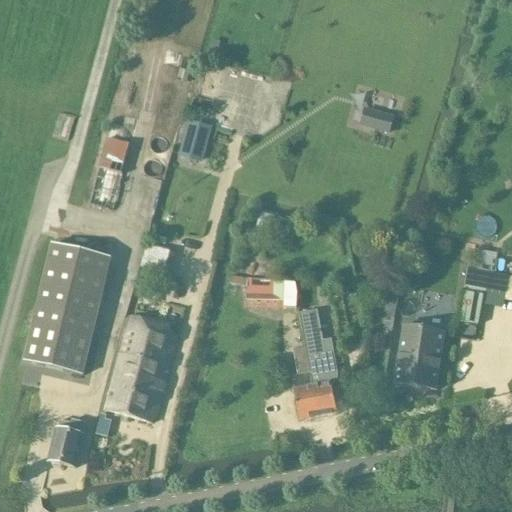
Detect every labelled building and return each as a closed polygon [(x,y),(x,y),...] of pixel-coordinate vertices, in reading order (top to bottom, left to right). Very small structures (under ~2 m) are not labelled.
[(163,66),(178,69),(180,56),(166,53),(163,66)] [(183,59),(177,81),(187,83),(193,62),(183,59)] [(217,76),(204,73),(197,97),(210,100),(217,76)] [(371,109),(366,126),(395,136),(400,119),(371,109)] [(189,122),(179,157),(202,164),(211,128),(189,122)] [(105,139),(98,169),(88,206),(112,212),(122,175),(120,175),(128,146),(105,139)] [(83,377),(111,261),(51,246),(23,363),(83,377)] [(485,277),(466,274),(459,317),(478,320),(485,277)] [(248,279),(247,310),(283,310),(283,309),(296,310),(297,295),(295,285),(284,284),(277,284),(277,282),(248,279)] [(317,311),(300,314),(305,348),(316,419),(335,416),(330,385),(332,385),(335,384),(338,380),(338,376),(331,341),(322,343),(317,311)] [(116,372),(163,383),(163,382),(162,382),(174,340),(145,332),(147,323),(130,318),(116,372)] [(395,386),(435,392),(443,333),(402,327),(395,386)] [(297,376),(291,377),(295,399),(294,399),(297,422),(316,419),(308,374),(304,350),(293,352),(297,376)] [(152,425),(163,383),(116,372),(105,412),(152,425)] [(62,467),(74,470),(82,437),(85,425),(71,422),(70,425),(59,422),(57,431),(55,431),(55,434),(52,435),(50,442),(52,445),(48,464),(50,465),(52,467),(59,469),(62,467)]
